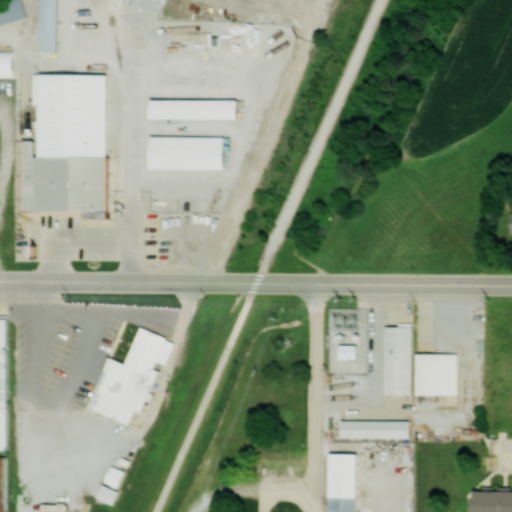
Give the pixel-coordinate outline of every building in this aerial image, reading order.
[(43,47),(42,0),(64,0),(65,47),(43,47)] [(0,46),(14,46),(14,72),(0,72),(0,46)] [(42,151),(42,74),(109,74),(108,152),(42,151)] [(154,97),(238,97),(239,115),(155,116),(154,97)] [(154,133),(226,134),(226,168),(153,166),(154,133)] [(0,447),(0,314),(8,314),(12,447),(0,447)] [(386,391),(387,323),(415,323),(414,391),(386,391)] [(93,408),(134,423),(139,408),(144,411),(172,336),(144,325),(130,363),(112,356),(93,408)] [(419,392),(420,350),(458,351),(458,392),(419,392)] [(344,417),(411,416),(411,436),(344,437),(344,417)] [(332,511),(333,450),(359,450),(359,511),(332,511)] [(0,511),(9,511),(9,456),(0,456),(0,511)] [(511,511),(511,489),(480,489),(480,511),(511,511)]
